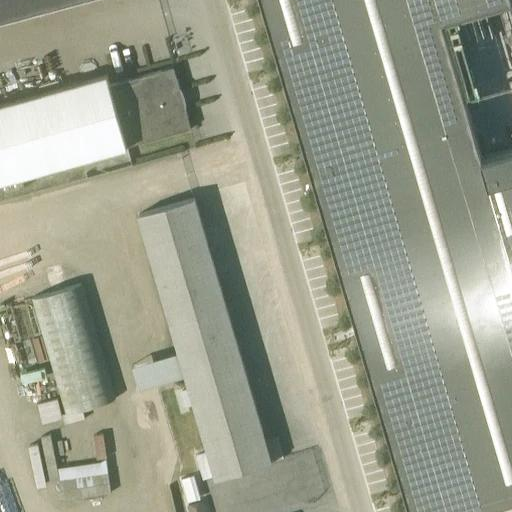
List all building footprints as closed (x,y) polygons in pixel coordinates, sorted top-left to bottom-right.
[(0,0),(0,20),(74,0),(0,0)] [(260,0),(409,511),(468,511),(511,499),(511,147),(481,157),(441,21),(511,0),(260,0)] [(106,74),(0,104),(0,190),(1,195),(23,189),(20,177),(190,129),(173,68),(109,85),(106,74)] [(168,323),(225,306),(193,198),(137,215),(168,323)] [(64,413),(81,409),(115,400),(82,283),(30,297),(64,413)] [(225,306),(168,323),(177,352),(131,365),(139,389),(184,376),(187,389),(181,390),(186,407),(192,405),(206,452),(213,476),(214,479),(270,462),(264,439),(225,306)] [(57,399),(37,403),(41,424),(61,420),(57,399)] [(81,409),(64,413),(61,414),(64,425),(84,418),(81,409)] [(264,439),(270,462),(282,459),(276,436),(264,439)] [(213,476),(206,452),(195,455),(202,479),(213,476)] [(58,474),(105,471),(104,461),(58,464),(58,474)] [(193,475),(180,479),(186,502),(200,499),(193,475)] [(205,511),(202,500),(185,505),(187,511),(205,511)]
